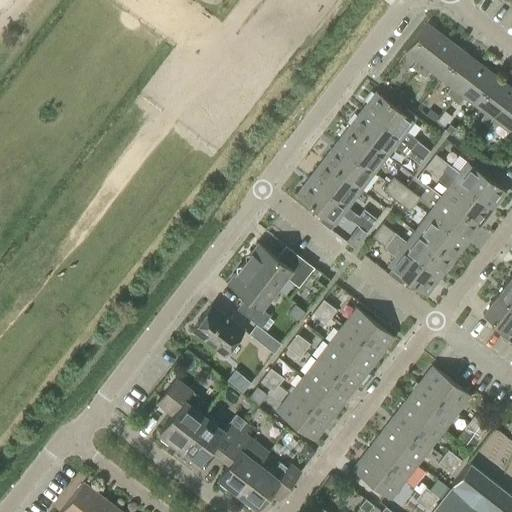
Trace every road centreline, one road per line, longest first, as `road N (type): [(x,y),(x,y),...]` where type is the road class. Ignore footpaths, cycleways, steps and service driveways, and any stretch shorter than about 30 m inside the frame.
road 1 (residential): [(97,409),(261,189)]
road 2 (residential): [(286,511),(435,321)]
road 3 (residential): [(261,189),(405,0)]
road 4 (residential): [(232,511),(97,409)]
road 5 (residential): [(511,222),(435,321)]
